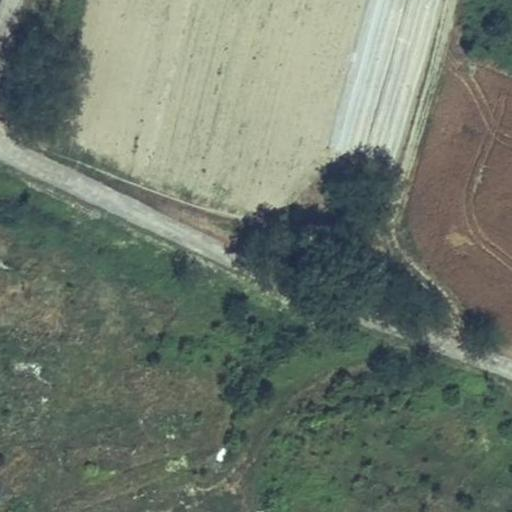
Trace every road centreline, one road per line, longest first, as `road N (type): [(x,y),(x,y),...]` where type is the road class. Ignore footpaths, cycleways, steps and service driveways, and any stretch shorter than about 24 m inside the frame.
road 1 (residential): [(511,366),(292,283),(0,148)]
road 2 (track): [(466,348),(440,298),(387,240),(452,0)]
